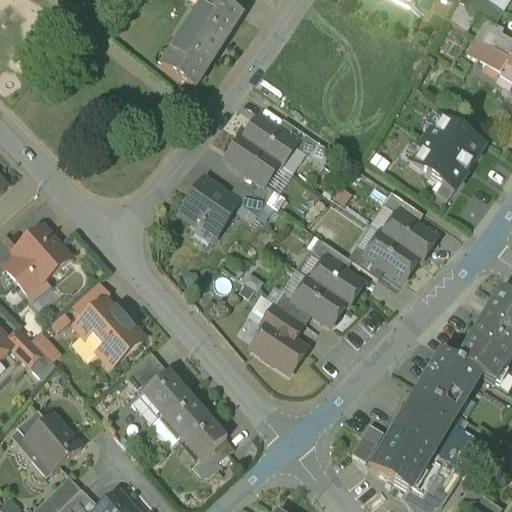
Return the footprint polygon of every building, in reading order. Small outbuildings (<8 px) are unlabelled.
[(241,19),(210,0),(205,0),(160,72),(193,94),(241,19)] [(400,0),(412,5),(409,11),(410,12),(415,0),(400,0)] [(502,16),(477,0),(461,0),(457,8),(488,27),(492,30),(493,29),(502,16)] [(488,27),(457,8),(446,24),(481,46),(488,27)] [(511,47),(499,39),(502,35),(493,29),(492,30),(488,27),(481,46),(481,47),(511,66),(511,47)] [(511,66),(481,47),(475,57),(474,57),(470,62),(511,88),(511,66)] [(275,136),(257,124),(242,145),(277,171),(280,172),(294,152),(295,150),(275,136)] [(318,149),(282,125),(275,136),(295,150),(294,152),(309,163),(318,149)] [(438,125),(410,169),(440,189),(453,197),(481,153),(469,145),(438,125)] [(475,135),(469,145),(481,153),(488,143),(475,135)] [(242,145),(240,143),(225,166),(243,178),(263,192),(263,191),(277,171),(242,145)] [(263,192),(243,178),(236,190),(265,209),(266,209),(273,197),(263,191),(263,192)] [(180,219),(198,232),(191,241),(198,246),(199,246),(207,252),(214,242),(215,243),(238,209),(227,202),(203,185),(180,219)] [(453,197),(440,189),(434,199),(447,207),(453,197)] [(265,209),(236,190),(227,202),(238,209),(256,222),(265,209)] [(422,220),(391,198),(382,211),(396,220),(397,219),(415,231),(422,220)] [(415,231),(397,219),(396,220),(382,240),(382,241),(418,265),(417,266),(420,267),(435,245),(415,231)] [(13,258),(12,258),(17,264),(5,275),(27,301),(70,264),(42,232),(13,258)] [(418,265),(382,241),(382,240),(380,238),(365,260),(365,261),(384,274),(403,287),(417,266),(418,265)] [(13,258),(1,244),(0,244),(0,279),(5,275),(17,264),(12,258),(13,258)] [(348,265),(322,247),(314,259),(324,266),(324,265),(344,278),(351,267),(348,265)] [(384,274),(365,261),(365,260),(355,253),(348,265),(351,267),(377,285),(384,274)] [(344,278),(324,265),(324,266),(310,286),(309,287),(345,311),(347,313),(362,290),(344,278)] [(310,286),(307,284),(293,306),(292,307),(312,320),(330,332),(345,311),(309,287),(310,286)] [(72,311),(83,324),(104,306),(108,302),(97,289),(72,311)] [(511,303),(498,296),(455,367),(479,382),(494,391),(511,361),(511,303)] [(293,306),(283,299),(275,311),(304,330),(305,331),(312,320),(292,307),(293,306)] [(83,324),(74,332),(111,373),(141,347),(104,306),(83,324)] [(275,311),(274,310),(260,330),(264,333),(267,329),(293,346),(304,330),(275,311)] [(62,319),(51,329),(56,336),(68,326),(62,319)] [(293,346),(267,329),(264,333),(251,353),(263,361),(263,365),(271,370),(275,369),(290,379),(306,355),(293,346)] [(30,348),(18,335),(8,346),(13,351),(10,354),(29,373),(42,359),(30,348)] [(0,364),(3,365),(8,359),(8,356),(10,354),(13,351),(8,346),(0,337),(0,364)] [(40,339),(30,348),(42,359),(51,367),(59,360),(40,339)] [(150,358),(124,381),(129,377),(137,386),(132,390),(133,390),(159,368),(150,358)] [(479,382),(441,359),(418,397),(455,420),(479,382)] [(159,368),(133,390),(141,400),(167,377),(159,368)] [(141,400),(142,401),(144,400),(162,421),(187,400),(168,377),(167,377),(141,400)] [(455,420),(418,397),(394,436),(439,463),(457,433),(462,424),(455,420)] [(187,400),(162,421),(182,443),(206,422),(187,400)] [(44,426),(37,418),(15,436),(23,445),(44,426)] [(44,426),(23,445),(37,461),(41,459),(54,475),(51,477),(52,478),(81,454),(52,420),(44,426)] [(206,422),(182,443),(200,464),(198,466),(199,467),(210,458),(225,445),(226,444),(206,422)] [(482,448),(457,433),(439,463),(464,478),(482,448)] [(439,463),(394,436),(371,475),(408,498),(409,497),(416,501),(439,463)] [(225,445),(210,458),(218,468),(234,454),(225,445)] [(511,450),(503,464),(511,469),(511,450)] [(68,482),(36,511),(63,511),(81,495),(68,482)] [(81,495),(63,511),(94,511),(96,511),(81,495)] [(131,511),(118,497),(100,511),(131,511)]
